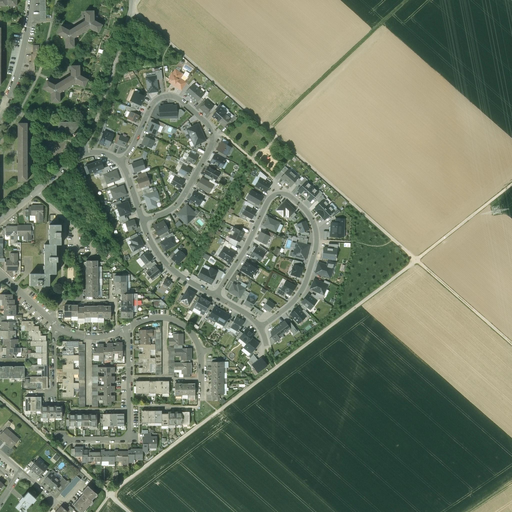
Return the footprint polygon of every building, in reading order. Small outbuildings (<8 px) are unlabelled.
[(93,12),(85,12),(85,21),(69,31),(61,26),(57,34),(65,39),(65,48),(74,48),(74,38),(90,29),(98,33),(102,26),(94,21),(93,12)] [(33,54),(31,54),(31,63),(29,63),(29,71),(34,71),(35,62),(36,62),(36,54),(38,54),(38,46),(33,46),(33,54)] [(79,66),(71,66),(71,76),(55,86),(46,81),(42,89),(51,93),(51,103),(60,103),(59,93),(75,83),(83,88),(88,80),(79,76),(79,66)] [(175,70),(173,73),(172,73),(170,76),(171,76),(169,79),(171,81),(170,82),(174,84),(175,83),(178,85),(176,87),(182,91),(183,89),(187,83),(184,82),(187,78),(182,75),(183,74),(175,70)] [(156,76),(146,78),(148,93),(158,92),(156,80),(156,76)] [(191,98),(198,89),(193,84),(185,93),(191,98)] [(198,89),(191,98),(196,103),(204,94),(198,89)] [(141,105),(142,102),(142,103),(143,100),(144,97),(134,92),(130,101),(133,102),(141,105)] [(213,107),(206,101),(199,108),(206,114),(209,111),(213,107)] [(133,102),(130,108),(136,110),(138,111),(141,105),(133,102)] [(163,107),(159,107),(160,119),(177,118),(176,110),(176,106),(172,106),(172,105),(163,105),(163,107)] [(213,107),(209,111),(211,113),(217,107),(215,105),(213,107)] [(212,117),(218,122),(225,114),(226,113),(220,107),(212,117)] [(181,110),(176,110),(177,118),(177,120),(180,120),(180,118),(184,113),(181,110)] [(134,113),(130,112),(127,119),(136,123),(139,115),(134,113)] [(225,114),(218,122),(224,127),(229,121),(231,119),(225,114)] [(155,124),(151,122),(147,131),(155,135),(159,126),(155,124)] [(78,123),(65,123),(65,129),(65,133),(68,133),(68,135),(71,135),(71,133),(78,133),(78,123)] [(26,124),(18,124),(18,181),(27,181),(26,124)] [(191,127),(187,129),(187,130),(191,138),(202,132),(198,125),(197,124),(191,127)] [(95,140),(100,142),(103,133),(99,132),(95,140)] [(113,135),(104,132),(103,133),(100,142),(99,144),(108,147),(113,135)] [(202,132),(191,138),(194,146),(199,144),(205,141),(205,140),(202,132)] [(128,139),(120,136),(116,143),(125,147),(128,139)] [(148,138),(145,137),(143,140),(144,140),(144,141),(143,141),(141,144),(151,148),(154,141),(148,138)] [(230,148),(221,143),(217,150),(219,151),(226,155),(230,148)] [(198,157),(190,153),(185,160),(191,163),(193,164),(198,157)] [(216,156),(214,155),(210,162),(221,168),(221,167),(223,165),(223,164),(224,162),(225,161),(223,160),(216,156)] [(142,160),(132,164),(134,172),(141,170),(145,169),(142,160)] [(100,161),(87,166),(90,173),(101,169),(103,168),(100,161)] [(186,167),(182,165),(178,172),(187,177),(190,170),(186,167)] [(219,174),(207,167),(204,173),(206,174),(204,177),(209,180),(212,181),(214,178),(216,180),(219,174)] [(120,180),(116,170),(107,174),(103,175),(107,184),(120,180)] [(285,183),(293,174),(288,170),(284,174),(280,178),(283,180),(282,181),(285,183)] [(259,178),(265,181),(267,177),(260,171),(257,177),(259,178)] [(293,174),(285,183),(287,185),(288,184),(290,187),(293,183),(298,178),(293,174)] [(147,176),(138,178),(137,179),(140,188),(150,185),(147,176)] [(178,179),(174,177),(170,183),(180,189),(184,182),(178,179)] [(208,182),(201,178),(197,186),(209,193),(213,186),(213,185),(208,182)] [(265,181),(259,178),(255,186),(266,192),(270,184),(265,181)] [(301,181),(298,178),(293,183),(296,187),(299,184),(301,181)] [(304,178),(301,181),(299,184),(302,186),(306,182),(307,180),(304,178)] [(303,197),(312,187),(306,182),(302,186),(298,191),(301,194),(300,194),(303,197)] [(117,188),(110,190),(114,200),(126,195),(123,186),(117,188)] [(318,192),(312,187),(303,197),(306,199),(307,199),(310,202),(314,197),(318,192)] [(261,197),(251,190),(246,198),(248,199),(256,204),(258,205),(260,201),(259,201),(261,197)] [(204,197),(197,193),(194,191),(189,199),(199,205),(204,197)] [(319,191),(318,192),(314,197),(317,200),(321,195),(322,193),(319,191)] [(150,194),(144,196),(149,210),(156,207),(154,200),(159,198),(156,192),(150,194)] [(325,199),(321,195),(317,200),(316,200),(320,204),(324,200),(325,199)] [(319,214),(329,205),(324,200),(320,204),(314,209),(319,214)] [(116,205),(116,206),(120,216),(120,217),(124,215),(132,212),(128,201),(121,204),(116,205)] [(295,211),(285,202),(276,211),(281,215),(283,213),(288,217),(293,212),(295,211)] [(194,212),(186,205),(176,215),(186,225),(197,215),(196,215),(199,212),(196,210),(194,212)] [(333,211),(329,205),(319,214),(324,220),(330,215),(334,211),(333,211)] [(43,206),(31,206),(31,207),(31,216),(37,216),(37,220),(43,220),(43,206)] [(251,209),(247,206),(242,214),(246,216),(251,219),(255,211),(251,209)] [(336,208),(333,211),(334,211),(330,215),(332,218),(340,212),(336,208)] [(296,215),(293,212),(288,217),(287,218),(290,221),(296,215)] [(279,223),(268,218),(264,226),(275,232),(279,223)] [(336,219),(336,223),(331,223),(330,236),(343,237),(344,219),(336,219)] [(134,220),(125,223),(128,231),(137,228),(134,220)] [(167,231),(164,225),(165,224),(163,221),(160,223),(160,224),(156,226),(154,227),(159,235),(167,231)] [(305,221),(297,224),(300,233),(308,230),(305,221)] [(44,274),(29,274),(30,286),(49,286),(49,274),(56,274),(55,245),(61,245),(60,225),(48,225),(49,244),(44,244),(44,274)] [(31,226),(17,226),(17,227),(17,236),(25,236),(25,240),(31,240),(31,226)] [(17,227),(6,227),(6,228),(6,235),(6,236),(12,236),(12,244),(17,244),(17,236),(17,227)] [(244,232),(234,227),(232,231),(230,234),(229,237),(231,238),(238,241),(239,242),(244,232)] [(264,234),(261,232),(257,240),(265,244),(269,236),(264,234)] [(138,237),(131,240),(133,243),(130,245),(133,251),(144,246),(139,236),(138,237)] [(167,239),(160,243),(164,251),(176,245),(171,237),(167,239)] [(235,247),(238,241),(231,238),(228,243),(232,245),(235,247)] [(224,247),(228,250),(232,245),(228,243),(225,241),(222,246),(224,248),(224,247)] [(298,243),(296,242),(293,257),(305,260),(309,245),(306,245),(298,243)] [(257,248),(264,253),(266,250),(259,245),(257,248)] [(228,250),(224,247),(224,248),(219,255),(229,262),(234,254),(228,250)] [(257,248),(255,247),(252,252),(250,256),(259,261),(264,253),(257,248)] [(328,248),(324,248),(323,253),(322,253),(321,258),(335,260),(335,255),(336,256),(336,254),(335,254),(336,249),(328,248)] [(185,256),(179,251),(172,259),(177,264),(185,256)] [(152,259),(146,252),(140,257),(145,264),(150,261),(152,259)] [(17,253),(12,253),(12,261),(6,261),(6,271),(17,271),(17,270),(17,263),(17,253)] [(157,269),(158,270),(160,269),(154,261),(152,263),(147,267),(149,270),(156,264),(159,268),(157,269)] [(249,264),(245,262),(240,270),(242,271),(241,273),(245,275),(246,274),(253,278),(256,273),(258,270),(256,269),(249,264)] [(149,270),(146,272),(152,281),(161,273),(158,270),(157,269),(159,268),(156,264),(149,270)] [(333,268),(326,265),(324,265),(318,264),(315,273),(330,278),(333,268)] [(301,267),(294,265),(293,268),(292,268),(291,271),(292,272),(291,275),(299,277),(301,272),(301,273),(302,270),(302,269),(302,267),(301,267)] [(217,271),(210,268),(208,271),(202,268),(198,277),(211,284),(214,278),(217,271)] [(217,271),(214,278),(220,281),(224,272),(218,270),(217,271)] [(164,281),(159,288),(165,292),(166,290),(170,282),(165,279),(164,281)] [(323,283),(314,279),(310,289),(317,292),(323,295),(327,285),(328,285),(323,283)] [(286,281),(281,290),(286,293),(290,295),(295,286),(286,281)] [(239,287),(233,284),(228,292),(233,294),(234,294),(235,295),(240,298),(244,290),(245,289),(240,286),(239,287)] [(281,290),(278,288),(276,293),(284,297),(286,293),(281,290)] [(195,294),(187,289),(183,296),(181,300),(181,301),(189,305),(195,294)] [(240,298),(245,301),(248,296),(249,293),(244,290),(240,298)] [(323,295),(317,292),(315,296),(319,298),(322,300),(325,295),(323,295)] [(316,302),(317,302),(319,298),(315,296),(312,294),(310,296),(316,301),(316,302)] [(310,296),(307,295),(301,303),(303,304),(308,308),(310,309),(312,306),(313,307),(317,302),(316,302),(316,301),(310,296)] [(256,301),(248,296),(245,301),(243,304),(251,308),(256,301)] [(210,303),(200,297),(194,307),(201,311),(201,312),(201,313),(202,314),(203,314),(204,313),(205,312),(209,304),(210,303)] [(275,305),(267,300),(263,307),(270,312),(275,305)] [(216,322),(222,311),(215,307),(211,313),(208,317),(209,318),(216,322)] [(301,312),(298,308),(295,310),(293,312),(290,314),(298,323),(305,317),(306,317),(301,312)] [(306,317),(305,317),(307,318),(310,316),(305,311),(304,309),(301,312),(306,317)] [(229,315),(222,311),(216,322),(223,326),(226,321),(229,315)] [(244,321),(236,317),(233,322),(230,327),(237,331),(239,328),(240,328),(244,321)] [(33,321),(22,321),(22,326),(25,326),(25,331),(29,331),(38,331),(38,327),(33,327),(33,321)] [(287,325),(284,321),(270,332),(272,337),(276,342),(280,339),(278,337),(281,335),(283,338),(284,337),(282,335),(289,329),(287,325)] [(7,322),(1,322),(1,331),(12,331),(12,327),(14,327),(14,322),(7,322)] [(289,329),(293,335),(296,332),(294,330),(295,329),(291,323),(287,325),(289,329)] [(255,335),(247,329),(243,334),(240,338),(246,344),(247,344),(252,338),(255,335)] [(152,331),(139,331),(139,334),(140,334),(140,337),(141,338),(143,338),(143,340),(139,340),(139,345),(150,345),(150,336),(155,336),(155,334),(155,331),(155,330),(152,330),(152,331)] [(1,331),(0,331),(0,336),(4,336),(4,339),(12,339),(12,335),(16,335),(16,331),(12,331),(1,331)] [(38,331),(29,331),(29,336),(32,336),(32,341),(46,341),(46,336),(40,336),(40,331),(38,331)] [(183,334),(173,334),(173,340),(169,340),(169,346),(174,346),(183,345),(183,334)] [(247,344),(246,344),(243,347),(251,353),(254,350),(258,344),(252,338),(247,344)] [(4,339),(3,339),(3,345),(6,345),(6,348),(14,348),(14,344),(18,344),(18,339),(12,339),(4,339)] [(32,341),(30,341),(30,347),(41,347),(41,353),(47,353),(47,341),(46,341),(32,341)] [(78,342),(62,342),(62,345),(67,344),(67,349),(66,349),(66,351),(62,351),(62,355),(73,355),(73,347),(78,347),(78,344),(78,342)] [(122,342),(116,342),(116,346),(113,346),(113,359),(117,359),(122,359),(122,342)] [(113,346),(113,343),(107,343),(107,347),(103,347),(103,354),(108,354),(108,360),(113,360),(113,359),(113,346)] [(97,344),(97,348),(94,348),(94,355),(99,355),(99,361),(103,361),(103,354),(103,347),(103,344),(97,344)] [(150,345),(139,345),(139,348),(143,348),(143,352),(142,352),(142,354),(139,354),(139,359),(150,359),(150,350),(155,350),(155,349),(155,346),(155,345),(150,345)] [(183,348),(174,349),(174,351),(174,354),(181,354),(181,360),(190,360),(191,360),(191,348),(183,348)] [(256,351),(254,350),(251,353),(248,357),(250,358),(253,355),(256,351)] [(41,353),(30,353),(30,358),(40,358),(40,365),(47,365),(47,353),(41,353)] [(62,355),(62,359),(66,359),(66,363),(66,365),(62,365),(62,369),(73,369),(73,361),(79,361),(79,359),(79,356),(79,355),(73,355),(62,355)] [(251,366),(252,365),(258,361),(253,355),(250,358),(248,362),(251,366)] [(267,366),(261,358),(258,361),(252,365),(258,372),(267,366)] [(150,359),(139,359),(139,362),(142,362),(143,362),(143,366),(143,368),(139,368),(139,373),(155,373),(155,370),(155,367),(155,364),(155,361),(155,359),(150,359)] [(183,363),(174,363),(174,369),(181,369),(181,374),(191,374),(191,363),(190,363),(183,363)] [(40,365),(30,365),(30,370),(41,370),(41,377),(47,377),(47,365),(40,365)] [(24,366),(0,366),(0,378),(24,378),(24,366)] [(115,367),(98,367),(98,368),(98,371),(98,372),(104,372),(104,377),(108,377),(111,377),(111,373),(115,373),(115,367)] [(73,369),(62,369),(62,373),(66,373),(66,376),(66,379),(62,379),(62,383),(73,383),(73,375),(79,375),(79,371),(79,369),(73,369)] [(41,377),(30,377),(30,382),(41,382),(41,389),(47,389),(47,377),(41,377)] [(115,380),(108,380),(108,377),(104,377),(98,377),(98,380),(98,381),(103,381),(103,386),(108,386),(111,386),(111,383),(115,383),(115,380)] [(73,383),(62,383),(62,386),(67,386),(67,391),(66,391),(66,393),(62,393),(62,397),(73,397),(73,389),(79,389),(79,387),(79,383),(73,383)] [(103,386),(98,386),(98,389),(98,391),(104,391),(104,396),(110,396),(110,392),(115,392),(115,389),(108,389),(108,386),(103,386)] [(104,396),(98,396),(98,398),(98,400),(104,400),(104,405),(111,405),(111,402),(115,402),(115,396),(110,396),(104,396)] [(12,433),(6,428),(0,434),(0,435),(7,441),(6,442),(12,447),(18,440),(11,434),(12,433)] [(151,437),(144,437),(145,437),(145,440),(142,440),(142,449),(142,452),(142,453),(147,453),(147,447),(157,447),(157,436),(151,436),(151,437)] [(83,447),(74,447),(74,456),(82,456),(82,463),(87,463),(87,462),(87,451),(83,451),(83,447)] [(142,449),(130,449),(130,450),(128,450),(128,452),(128,463),(135,463),(135,460),(142,460),(142,453),(142,452),(142,449)] [(101,452),(90,452),(90,450),(87,450),(87,451),(87,462),(95,461),(95,465),(101,465),(101,463),(101,461),(101,452)] [(114,452),(104,452),(104,450),(101,450),(101,452),(101,461),(108,461),(109,465),(114,465),(114,461),(114,452)] [(128,452),(118,452),(118,450),(114,450),(114,451),(114,452),(114,461),(122,461),(122,465),(128,465),(128,463),(128,452)] [(34,463),(30,467),(31,467),(40,476),(48,468),(38,459),(34,463)] [(45,479),(44,481),(55,491),(57,489),(60,485),(58,483),(60,481),(51,473),(45,479)] [(76,476),(71,482),(75,486),(81,480),(76,476)] [(66,487),(60,494),(64,498),(75,486),(71,482),(66,487)] [(62,483),(60,485),(57,489),(61,493),(66,487),(62,483)] [(87,486),(82,492),(83,493),(91,500),(97,494),(87,486)] [(28,492),(23,498),(22,497),(19,501),(20,501),(15,507),(21,511),(24,511),(26,510),(25,509),(32,502),(33,503),(36,499),(28,492)] [(83,493),(73,505),(80,511),(82,511),(92,501),(91,500),(83,493)]
